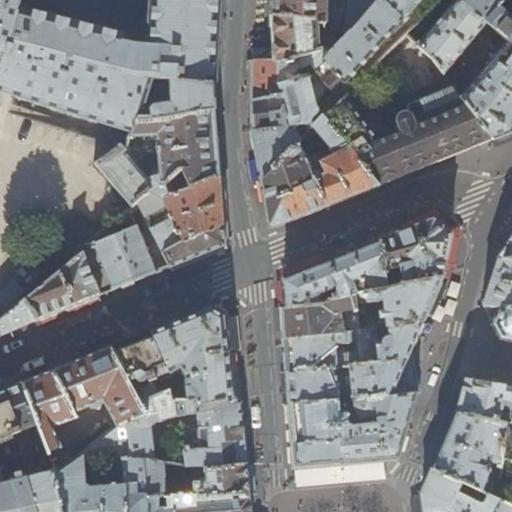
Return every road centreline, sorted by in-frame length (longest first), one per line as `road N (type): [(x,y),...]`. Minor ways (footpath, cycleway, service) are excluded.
road 1 (residential): [(395,511),(499,208)]
road 2 (residential): [(251,262),(0,367)]
road 3 (residential): [(499,208),(455,192),(431,193),(251,262)]
road 4 (residential): [(239,0),(235,108),(251,262)]
road 5 (residential): [(251,262),(278,511)]
